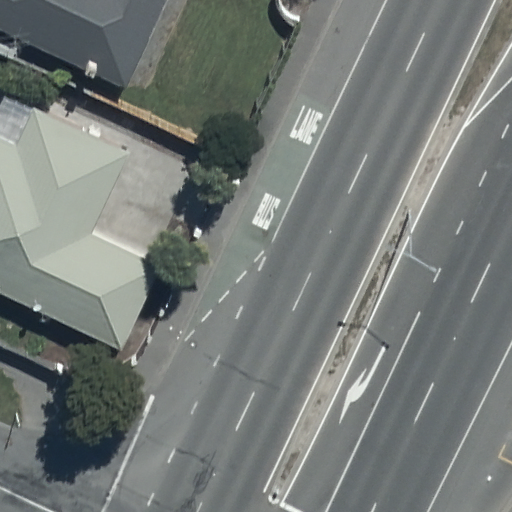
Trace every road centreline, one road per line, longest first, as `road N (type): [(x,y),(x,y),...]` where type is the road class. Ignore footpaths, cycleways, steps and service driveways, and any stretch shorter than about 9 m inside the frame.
road 1 (secondary): [(197,511),(441,0)]
road 2 (secondary): [(511,216),(370,511)]
